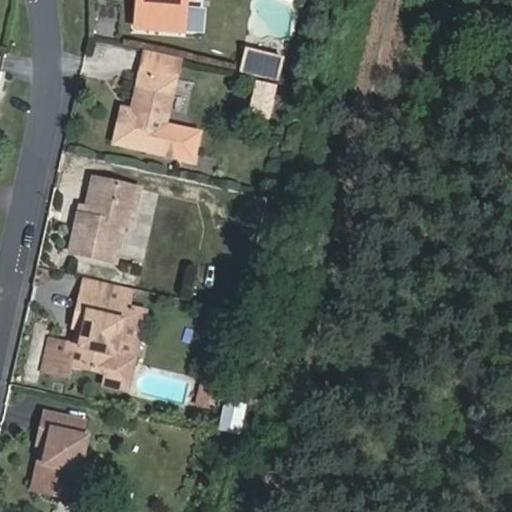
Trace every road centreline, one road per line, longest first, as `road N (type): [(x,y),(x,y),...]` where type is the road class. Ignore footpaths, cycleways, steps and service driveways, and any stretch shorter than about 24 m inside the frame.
road 1 (track): [(299,511),(406,0)]
road 2 (residential): [(52,0),(47,104),(0,330)]
